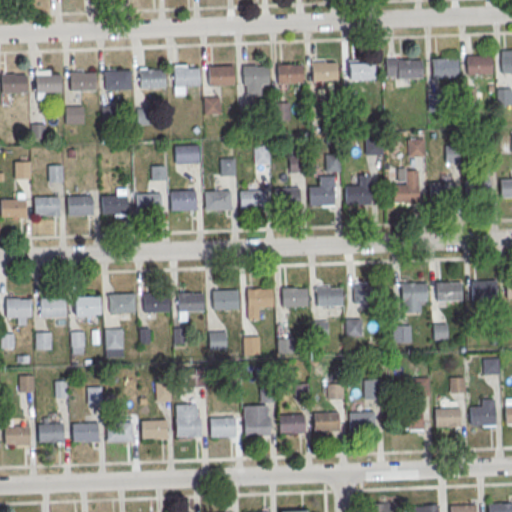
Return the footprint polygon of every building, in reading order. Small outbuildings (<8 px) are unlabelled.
[(500,53),(511,53),(511,72),(501,73),(500,53)] [(465,54),(491,54),(491,73),(465,74),(465,54)] [(430,57),(456,56),(457,76),(430,77),(430,57)] [(384,59),(421,58),(422,77),(396,78),(396,74),(385,74),(384,59)] [(311,61),(337,60),(337,80),(311,81),(311,61)] [(347,62),(373,61),(374,79),(347,79),(347,62)] [(276,64),(302,63),(303,83),(276,83),(276,64)] [(207,65),(233,64),(234,84),(208,85),(207,65)] [(241,65),(267,64),(268,83),(242,84),(241,65)] [(173,66),(199,65),(199,85),(173,86),(173,66)] [(138,68),(164,68),(165,87),(139,88),(138,68)] [(104,70),(130,70),(131,89),(105,90),(104,70)] [(69,72),(95,71),(95,88),(69,89),(69,72)] [(0,72),(25,72),(26,90),(0,91),(0,72)] [(35,72),(61,72),(61,91),(35,92),(35,72)] [(495,88),(510,87),(511,104),(496,105),(495,88)] [(461,89),(476,88),(477,105),(462,106),(461,89)] [(342,91),(357,91),(358,108),(343,109),(342,91)] [(428,95),(443,94),(444,112),(429,112),(428,95)] [(204,97),(219,97),(220,114),(205,115),(204,97)] [(273,103),(288,102),(289,119),(274,120),(273,103)] [(65,107),(80,106),(81,124),(66,124),(65,107)] [(137,109),(152,108),(153,126),(138,126),(137,109)] [(238,112),(253,111),(254,129),(239,130),(238,112)] [(30,123),(45,123),(46,140),(31,141),(30,123)] [(364,137),(380,136),(381,154),(364,154),(364,137)] [(406,139),(421,138),(422,156),(407,156),(406,139)] [(174,145),(198,144),(198,162),(175,163),(174,145)] [(253,145),(268,144),(269,162),(254,162),(253,145)] [(443,145),(458,144),(459,161),(444,162),(443,145)] [(479,145),(494,144),(495,161),(480,162),(479,145)] [(324,153),(339,153),(340,170),(325,171),(324,153)] [(289,155),(304,154),(305,171),(290,172),(289,155)] [(220,157),(235,157),(236,174),(221,175),(220,157)] [(13,161),(28,160),(29,178),(14,179),(13,161)] [(47,165),(62,164),(63,182),(48,182),(47,165)] [(150,165),(150,179),(165,179),(166,165),(150,165)] [(390,183),(404,183),(403,169),(416,169),(417,202),(391,203),(390,183)] [(499,178),(511,177),(511,196),(499,197),(499,178)] [(462,179),(488,178),(489,198),(463,198),(462,179)] [(428,181),(454,180),(455,200),(429,201),(428,181)] [(343,184),(369,183),(370,203),(344,204),(343,184)] [(307,185),(333,184),(333,204),(307,204),(307,185)] [(273,188),(299,187),(299,207),(273,207),(273,188)] [(203,190),(229,189),(230,209),(204,210),(203,190)] [(238,189),(264,189),(264,208),(238,209),(238,189)] [(169,190),(195,190),(196,209),(169,210),(169,190)] [(160,193),(136,193),(136,209),(160,209),(160,193)] [(101,194),(127,194),(127,213),(101,214),(101,194)] [(33,196),(59,195),(59,215),(33,216),(33,196)] [(66,196),(92,195),(92,214),(66,215),(66,196)] [(0,197),(25,197),(25,217),(0,217),(0,197)] [(434,281),(460,280),(461,300),(435,300),(434,281)] [(495,299),(495,280),(470,280),(470,299),(495,299)] [(399,282),(425,281),(426,301),(400,301),(399,282)] [(371,303),(371,283),(352,283),(352,303),(371,303)] [(315,285),(342,284),(342,304),(316,305),(315,285)] [(280,286),(306,285),(307,305),(281,306),(280,286)] [(211,289),(237,288),(238,308),(212,309),(211,289)] [(245,288),(271,288),(272,307),(246,308),(245,288)] [(142,292),(169,291),(169,311),(143,312),(142,292)] [(177,291),(203,291),(203,310),(177,311),(177,291)] [(108,293),(134,293),(135,312),(109,313),(108,293)] [(74,295),(74,315),(99,315),(99,295),(74,295)] [(39,297),(65,296),(66,316),(40,316),(39,297)] [(4,297),(30,297),(31,316),(5,317),(4,297)] [(345,318),(361,318),(361,335),(345,336),(345,318)] [(311,321),(327,320),(328,338),(311,338),(311,321)] [(432,325),(443,325),(443,340),(432,340),(432,325)] [(392,326),(409,326),(410,343),(392,343),(392,326)] [(138,328),(149,327),(149,342),(139,343),(138,328)] [(104,329),(122,328),(123,348),(105,348),(104,329)] [(173,329),(184,329),(184,344),(174,344),(173,329)] [(70,331),(83,331),(84,346),(70,346),(70,331)] [(209,332),(225,331),(226,348),(209,349),(209,332)] [(33,333),(50,332),(50,349),(34,350),(33,333)] [(0,333),(13,333),(13,348),(0,348),(0,333)] [(243,336),(259,336),(259,353),(243,353),(243,336)] [(276,337),(292,337),(292,354),(276,354),(276,337)] [(481,358),(498,358),(498,375),(482,376),(481,358)] [(187,372),(201,372),(201,387),(188,387),(187,372)] [(17,375),(33,374),(33,391),(17,392),(17,375)] [(448,391),(463,391),(463,376),(448,376),(448,391)] [(411,377),(428,377),(428,394),(412,394),(411,377)] [(53,380),(67,380),(67,395),(53,395),(53,380)] [(293,382),(309,381),(310,398),(293,399),(293,382)] [(366,381),(382,381),(383,398),(367,398),(366,381)] [(327,382),(343,382),(343,399),(327,399),(327,382)] [(154,383),(170,383),(170,400),(154,400),(154,383)] [(85,387),(102,387),(102,404),(86,404),(85,387)] [(271,388),(260,388),(260,401),(271,401),(271,388)] [(244,405),(267,405),(267,416),(269,415),(270,434),(245,435),(244,405)] [(435,407),(460,406),(461,425),(436,426),(435,407)] [(469,408),(494,407),(494,426),(470,426),(469,408)] [(397,410),(421,409),(422,428),(397,429),(397,410)] [(313,412),(338,411),(339,430),(314,431),(313,412)] [(349,411),(374,411),(374,429),(350,430),(349,411)] [(278,414),(303,413),(304,432),(279,433),(278,414)] [(175,417),(200,417),(200,436),(176,436),(175,417)] [(210,417),(234,417),(235,436),(210,436),(210,417)] [(141,420),(166,419),(166,438),(141,438),(141,420)] [(106,422),(131,421),(131,440),(107,441),(106,422)] [(37,423),(62,422),(63,441),(38,442),(37,423)] [(72,423),(97,422),(98,441),(73,442),(72,423)] [(4,426),(29,425),(29,444),(4,444),(4,426)] [(374,511),(374,503),(399,502),(399,511),(374,511)] [(487,511),(487,502),(511,502),(511,511),(487,511)]
